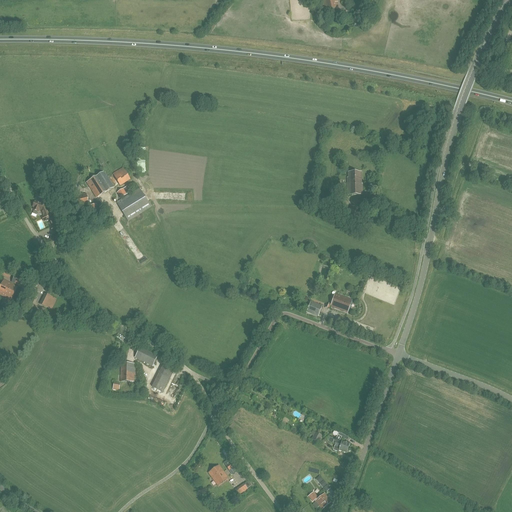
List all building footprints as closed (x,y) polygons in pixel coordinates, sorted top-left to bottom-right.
[(321,0),(325,12),(338,9),(336,0),(321,0)] [(347,195),(363,194),(362,186),(361,172),(348,172),(348,178),(347,178),(347,195)] [(97,198),(114,187),(107,176),(106,177),(103,173),(87,183),(97,198)] [(0,185),(0,205),(1,208),(10,203),(1,185),(0,185)] [(127,186),(117,193),(121,199),(131,192),(127,186)] [(128,221),(151,207),(139,189),(117,203),(128,221)] [(86,193),(74,196),(77,208),(86,206),(86,207),(89,207),(86,193)] [(44,221),(52,217),(50,214),(49,214),(48,211),(49,211),(47,206),(45,206),(47,201),(44,200),(42,205),(35,202),(33,207),(34,207),(33,210),(38,212),(39,209),(41,210),(44,217),(42,217),(44,221)] [(99,212),(97,204),(90,206),(92,214),(99,212)] [(350,206),(344,220),(356,225),(362,212),(350,206)] [(59,229),(55,220),(48,222),(51,228),(50,228),(52,232),(59,229)] [(27,281),(15,275),(11,283),(23,288),(27,281)] [(0,287),(0,294),(11,300),(18,287),(4,280),(0,287)] [(352,300),(335,294),(330,307),(347,313),(352,300)] [(322,306),(311,302),(307,312),(318,316),(322,306)] [(2,307),(5,309),(9,311),(11,306),(7,304),(4,303),(2,307)] [(343,322),(329,317),(328,323),(341,328),(343,322)] [(365,330),(347,323),(345,329),(363,336),(365,330)] [(135,358),(152,366),(158,356),(140,347),(135,358)] [(121,364),(121,382),(134,382),(134,376),(135,376),(135,364),(121,364)] [(163,365),(152,387),(163,393),(174,371),(163,365)] [(319,443),(322,436),(313,431),(310,435),(313,436),(312,439),(319,443)] [(335,444),(340,445),(348,448),(349,447),(349,446),(350,445),(349,444),(350,444),(342,441),(341,443),(339,442),(339,441),(342,438),(347,441),(349,438),(339,433),(338,436),(336,440),(330,437),(328,441),(335,444)] [(347,450),(348,448),(340,445),(335,444),(334,446),(333,450),(338,452),(339,450),(346,453),(346,452),(347,452),(347,451),(347,450)] [(229,471),(235,466),(236,466),(233,461),(231,462),(230,460),(225,464),(225,465),(225,466),(229,471)] [(228,479),(231,477),(228,473),(225,474),(219,466),(209,473),(218,486),(228,479)] [(248,489),(247,488),(244,484),(243,484),(235,490),(239,496),(248,489)] [(315,500),(316,501),(315,501),(322,510),(331,502),(324,494),(318,499),(313,492),(308,496),(313,502),(315,500)]
